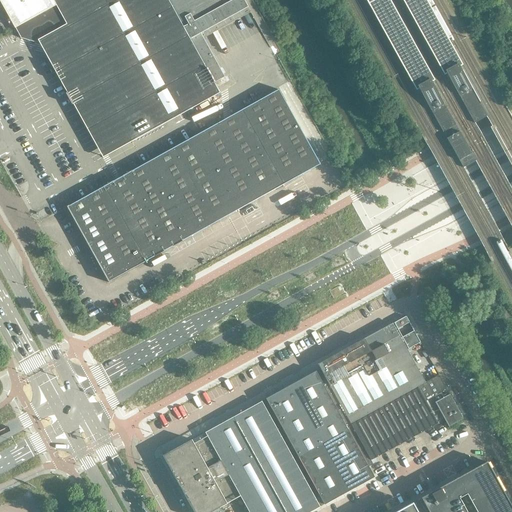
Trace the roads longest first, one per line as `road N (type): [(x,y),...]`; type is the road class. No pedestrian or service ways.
road 1 (unclassified): [(488,435),(412,303),(162,436)]
road 2 (secondary): [(354,241),(76,391)]
road 3 (secondary): [(88,413),(363,259)]
road 4 (secondary): [(511,154),(354,241)]
road 5 (secondary): [(363,259),(511,178)]
road 6 (unclassified): [(350,511),(488,435)]
road 7 (primary): [(76,391),(0,254)]
road 8 (unknown): [(0,62),(71,183)]
